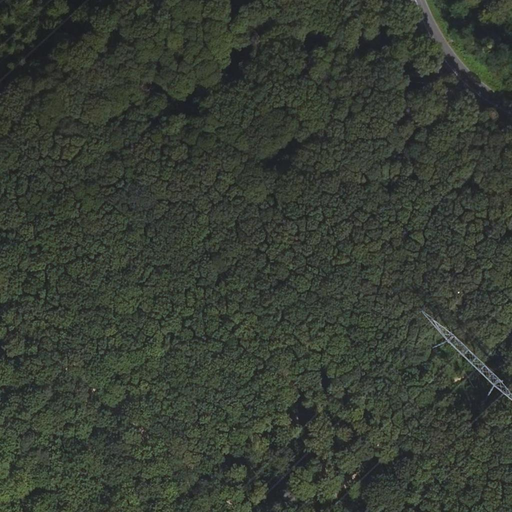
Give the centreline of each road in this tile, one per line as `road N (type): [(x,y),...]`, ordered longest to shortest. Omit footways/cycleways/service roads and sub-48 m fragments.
road 1 (track): [(238,511),(0,311)]
road 2 (secondary): [(418,0),(453,71),(511,117)]
